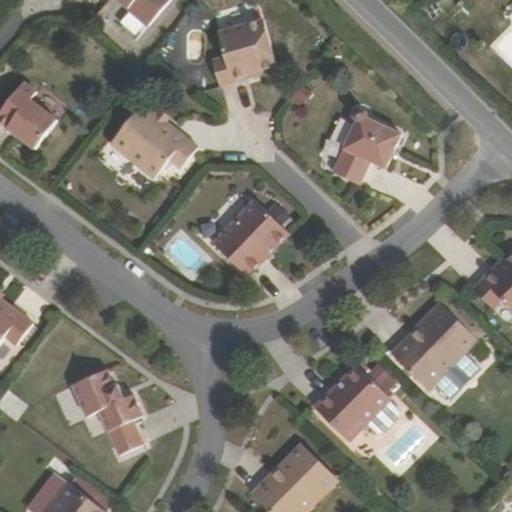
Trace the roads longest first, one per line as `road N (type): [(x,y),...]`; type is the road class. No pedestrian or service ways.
road 1 (residential): [(205,344),(266,332),(319,307),(508,151)]
road 2 (residential): [(0,191),(205,344)]
road 3 (residential): [(359,0),(508,151)]
road 4 (residential): [(182,511),(211,446),(205,344)]
